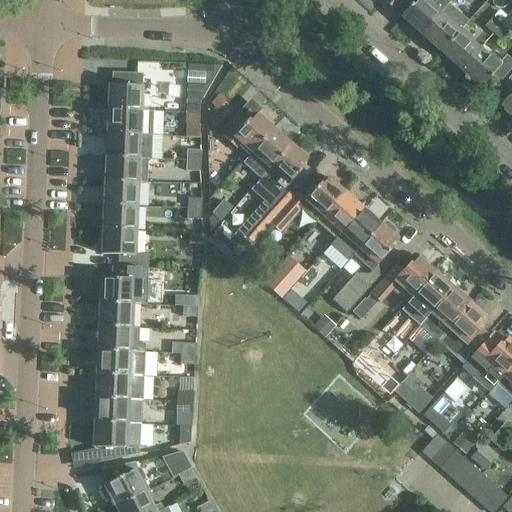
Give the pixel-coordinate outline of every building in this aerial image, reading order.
[(386,0),(384,3),(393,11),(403,0),(386,0)] [(421,35),(440,14),(452,0),(437,0),(432,7),(424,0),(416,0),(401,17),(421,35)] [(440,14),(421,35),(441,53),(462,29),(452,20),(449,22),(440,14)] [(493,35),(502,25),(494,18),(485,27),(493,35)] [(493,35),(496,37),(501,42),(511,32),(502,25),(493,35)] [(462,29),(441,53),(461,71),(480,49),(471,41),(473,39),(462,29)] [(480,49),(461,71),(481,89),(491,77),(499,85),(511,69),(511,60),(506,56),(500,63),(491,55),(489,58),(480,49)] [(112,73),(112,74),(112,87),(111,87),(110,111),(141,113),(142,88),(143,75),(112,73)] [(511,75),(502,87),(511,95),(501,106),(511,116),(511,75)] [(200,115),(200,103),(186,103),(185,115),(200,115)] [(153,113),(141,113),(110,111),(109,135),(140,136),(152,137),(152,136),(153,113)] [(237,150),(239,148),(250,158),(274,131),(257,116),(251,123),(240,114),(220,136),(237,150)] [(200,115),(185,115),(185,124),(199,125),(200,115)] [(274,131),(250,158),(261,168),(264,165),(269,170),(291,146),(274,131)] [(140,136),(109,135),(107,159),(148,161),(152,160),(152,137),(152,136),(140,136)] [(291,146),(269,170),(260,180),(278,196),(276,198),(273,196),(268,201),(271,203),(243,236),(244,237),(239,241),(239,242),(230,251),(238,258),(252,244),(253,244),(295,197),(287,189),(303,171),(301,169),(308,161),(291,146)] [(186,162),(201,163),(202,151),(187,150),(186,162)] [(148,161),(107,159),(106,183),(138,184),(147,185),(148,161)] [(186,172),(200,173),(201,163),(186,162),(186,172)] [(257,185),(248,177),(239,188),(247,196),(257,185)] [(320,186),(305,202),(300,208),(292,201),(271,225),(281,234),(302,210),(307,214),(309,211),(321,221),(323,218),(325,219),(346,195),(329,179),(322,187),(320,186)] [(138,184),(106,183),(105,206),(137,208),(138,184)] [(346,195),(325,219),(330,224),(327,227),(338,237),(335,240),(336,241),(363,210),(346,195)] [(187,210),(202,211),(203,200),(188,199),(187,210)] [(137,208),(105,206),(104,230),(136,232),(137,208)] [(187,220),(201,221),(202,211),(187,210),(187,220)] [(363,210),(336,241),(353,256),(380,225),(363,210)] [(380,225),(353,256),(372,273),(369,276),(356,276),(332,303),(347,315),(386,271),(379,265),(392,251),(391,249),(398,241),(393,236),(395,234),(395,231),(388,224),(384,225),(382,227),(380,225)] [(136,232),(104,230),(103,255),(119,255),(119,267),(144,268),(144,256),(135,256),(136,232)] [(298,244),(300,246),(294,251),(301,257),(306,252),(307,253),(318,240),(309,232),(298,244)] [(190,233),(190,244),(204,244),(204,234),(190,233)] [(267,285),(283,298),(307,268),(290,255),(267,285)] [(338,258),(330,267),(328,271),(335,277),(338,274),(339,275),(347,265),(338,258)] [(409,265),(403,273),(395,266),(365,300),(364,299),(352,313),(346,321),(354,328),(361,321),(374,308),(379,304),(381,305),(392,292),(407,305),(413,298),(414,299),(436,275),(418,259),(411,267),(409,265)] [(144,268),(119,267),(118,280),(102,279),(101,304),(133,305),(147,306),(148,282),(160,282),(161,270),(144,268)] [(452,290),(436,275),(414,299),(419,303),(417,307),(429,317),(452,290)] [(284,301),(295,311),(305,300),(294,290),(284,301)] [(437,342),(448,329),(469,304),(452,290),(429,317),(420,327),(437,342)] [(198,309),(199,297),(184,296),(183,308),(198,309)] [(133,305),(101,304),(99,328),(132,329),(133,305)] [(469,304),(448,329),(450,330),(447,334),(457,342),(456,344),(455,344),(452,347),(461,355),(464,351),(463,351),(467,346),(468,346),(483,330),(480,328),(487,320),(469,304)] [(198,309),(183,308),(182,318),(197,318),(198,309)] [(132,329),(99,328),(98,352),(131,353),(132,329)] [(491,340),(466,368),(473,375),(472,376),(474,378),(490,393),(497,386),(511,369),(511,341),(509,339),(502,347),(500,345),(498,347),(491,340)] [(196,357),(196,345),(172,344),(172,355),(180,355),(180,356),(196,357)] [(131,353),(98,352),(97,375),(129,377),(131,353)] [(196,357),(180,356),(180,366),(195,366),(196,357)] [(362,367),(371,376),(382,365),(372,356),(362,367)] [(396,380),(384,369),(374,381),(385,391),(396,380)] [(511,399),(511,369),(497,386),(511,399)] [(129,377),(97,375),(96,399),(143,402),(143,401),(128,400),(129,377)] [(446,391),(456,399),(466,387),(456,379),(446,391)] [(419,415),(433,399),(420,388),(414,394),(402,383),(393,392),(419,415)] [(193,404),(194,392),(177,392),(177,403),(193,404)] [(143,402),(96,399),(95,423),(141,426),(141,425),(142,425),(143,402)] [(193,404),(177,403),(176,413),(192,414),(193,404)] [(435,431),(449,434),(452,420),(433,415),(430,427),(436,428),(435,431)] [(141,426),(95,423),(93,448),(96,448),(100,464),(140,454),(138,448),(140,447),(141,426)] [(181,426),(180,445),(190,443),(191,427),(181,426)] [(465,453),(477,441),(466,429),(453,440),(465,453)] [(423,454),(432,462),(446,445),(437,437),(423,454)] [(446,445),(432,462),(441,470),(455,453),(446,445)] [(484,468),(495,459),(483,445),(472,454),(484,468)] [(455,453),(441,470),(450,478),(464,461),(455,453)] [(192,470),(186,460),(173,467),(178,476),(192,470)] [(464,461),(450,478),(458,485),(473,469),(464,461)] [(473,469),(458,485),(467,493),(482,476),(473,469)] [(192,470),(178,476),(183,486),(196,479),(192,470)] [(105,486),(117,508),(146,493),(135,471),(105,486)] [(490,484),(482,477),(467,493),(475,500),(490,484)] [(490,484),(475,500),(483,507),(498,491),(490,484)] [(498,491),(483,507),(488,511),(496,511),(508,500),(498,491)] [(146,493),(117,508),(118,511),(159,511),(164,510),(160,504),(153,508),(146,493)] [(502,508),(502,509),(505,511),(511,511),(511,503),(509,501),(502,508)] [(213,511),(214,511),(209,502),(196,509),(197,511),(213,511)]
